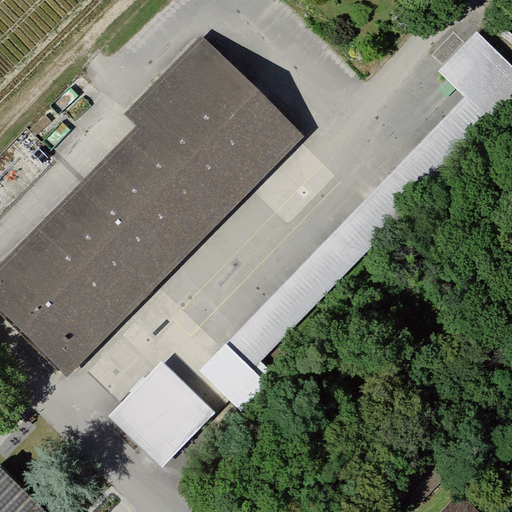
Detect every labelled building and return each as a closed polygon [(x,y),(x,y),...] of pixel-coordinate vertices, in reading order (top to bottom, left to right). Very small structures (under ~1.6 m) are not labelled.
[(511,102),(511,68),(476,34),(437,74),(461,97),(219,351),(248,379),(511,102)] [(309,134),(204,38),(126,117),(138,128),(0,265),(0,303),(71,377),(309,134)] [(212,416),(158,364),(105,420),(159,472),(212,416)] [(41,511),(2,474),(0,475),(0,511),(41,511)] [(473,511),(460,499),(446,511),(473,511)]
